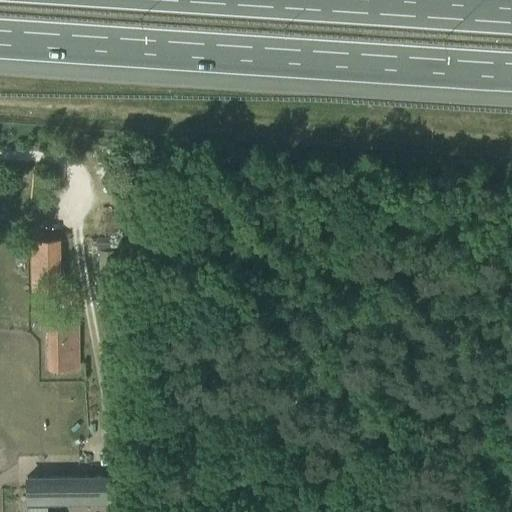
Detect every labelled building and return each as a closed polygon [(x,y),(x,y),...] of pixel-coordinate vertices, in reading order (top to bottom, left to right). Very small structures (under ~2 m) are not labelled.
[(118,148),(105,148),(106,156),(118,155),(118,148)] [(110,236),(97,236),(97,247),(110,247),(110,236)] [(34,289),(56,288),(56,240),(33,240),(34,289)] [(76,288),(62,289),(62,302),(76,302),(76,288)] [(49,367),(77,367),(77,326),(49,327),(49,367)] [(107,476),(26,477),(26,502),(108,501),(107,476)]
